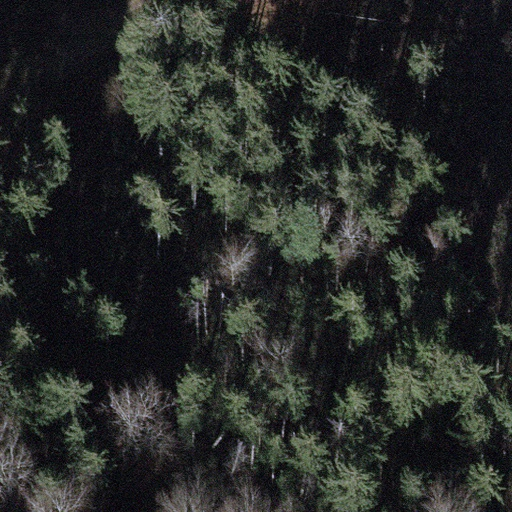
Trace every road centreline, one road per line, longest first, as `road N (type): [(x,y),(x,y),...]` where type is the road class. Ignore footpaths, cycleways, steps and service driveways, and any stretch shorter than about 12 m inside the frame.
road 1 (track): [(0,85),(159,0)]
road 2 (track): [(0,11),(140,12)]
